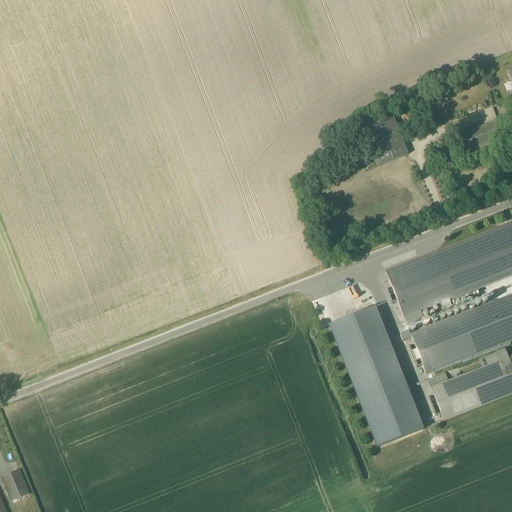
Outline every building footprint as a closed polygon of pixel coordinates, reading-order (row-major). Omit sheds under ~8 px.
[(377,167),(408,155),(393,118),(362,130),(377,167)] [(463,164),(508,146),(497,120),(453,139),(463,164)] [(403,321),(511,275),(511,223),(385,276),(390,289),(385,291),(393,310),(398,308),(403,321)] [(439,326),(410,337),(425,375),(457,362),(511,340),(511,296),(467,314),(439,326)] [(511,355),(508,357),(430,388),(443,421),(511,394),(511,355)] [(1,478),(11,502),(30,495),(20,470),(1,478)]
